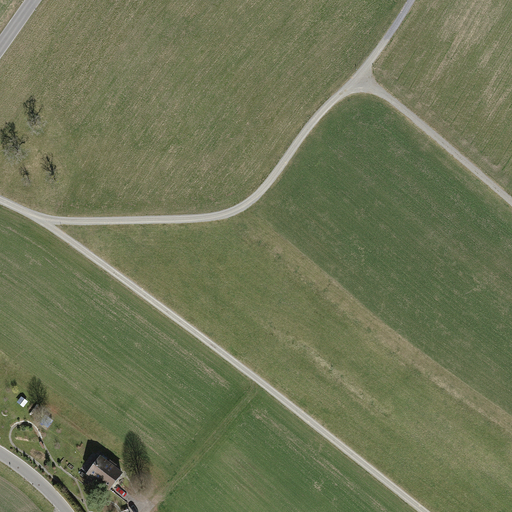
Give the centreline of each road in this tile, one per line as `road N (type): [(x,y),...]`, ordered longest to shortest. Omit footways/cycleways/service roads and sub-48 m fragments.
road 1 (track): [(0,200),(40,218),(422,511)]
road 2 (track): [(40,218),(198,219),(245,206),(361,76),(412,0)]
road 3 (track): [(361,76),(511,201)]
